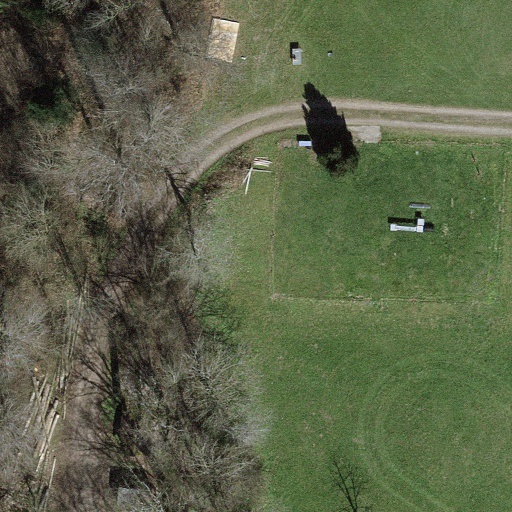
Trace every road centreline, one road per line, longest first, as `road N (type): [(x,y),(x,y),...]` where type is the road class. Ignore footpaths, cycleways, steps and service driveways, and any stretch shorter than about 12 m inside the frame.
road 1 (track): [(511,122),(302,116),(235,132),(146,243),(109,393),(114,511)]
road 2 (track): [(0,137),(18,0)]
